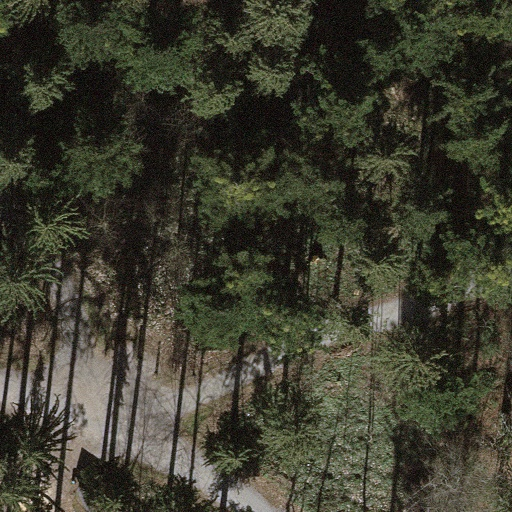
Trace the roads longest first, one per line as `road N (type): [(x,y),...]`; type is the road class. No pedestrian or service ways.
road 1 (track): [(80,429),(511,292)]
road 2 (track): [(0,397),(80,429),(202,511)]
road 3 (track): [(0,238),(64,321),(82,367),(80,429)]
